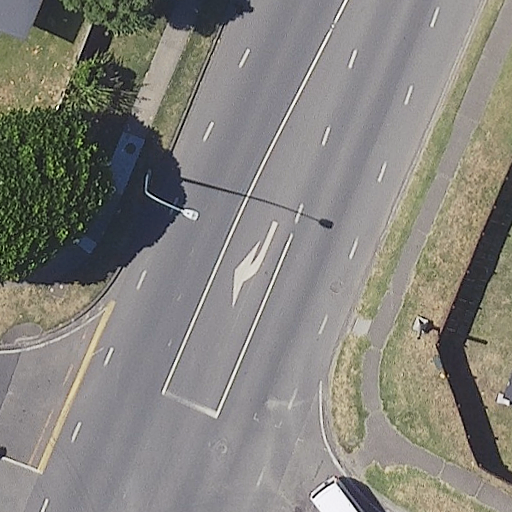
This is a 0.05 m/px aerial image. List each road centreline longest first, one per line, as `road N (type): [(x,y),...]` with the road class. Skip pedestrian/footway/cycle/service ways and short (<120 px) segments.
road 1 (secondary): [(142,511),(356,0)]
road 2 (residential): [(0,461),(127,511)]
